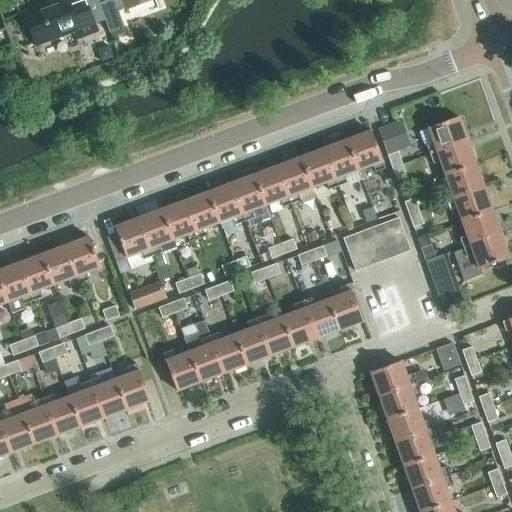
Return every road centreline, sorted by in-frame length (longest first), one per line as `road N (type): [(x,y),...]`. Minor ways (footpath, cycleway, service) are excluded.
road 1 (tertiary): [(0,227),(497,43)]
road 2 (residential): [(0,500),(331,373)]
road 3 (residential): [(331,373),(511,304)]
road 4 (residential): [(379,511),(331,373)]
